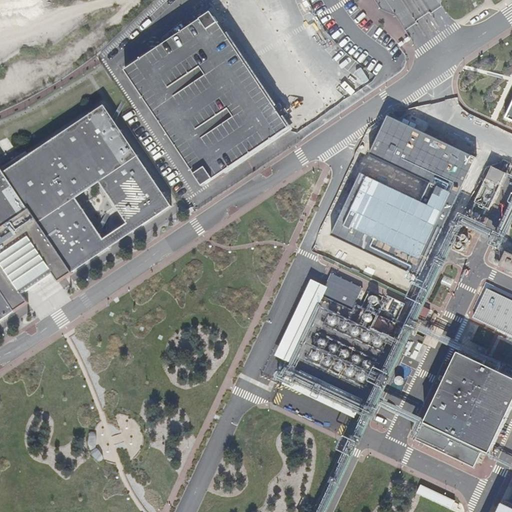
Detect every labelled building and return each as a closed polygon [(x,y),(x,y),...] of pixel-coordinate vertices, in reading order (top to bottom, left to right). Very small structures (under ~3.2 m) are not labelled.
[(0,318),(26,302),(20,293),(50,273),(56,282),(169,207),(102,106),(28,154),(0,167),(0,318)] [(494,210),(511,175),(493,167),(476,202),(494,210)] [(489,262),(500,264),(502,249),(491,248),(489,262)] [(511,254),(507,253),(501,266),(511,271),(511,254)] [(328,288),(311,280),(306,292),(275,356),(291,364),(328,288)] [(511,296),(486,285),(472,317),(511,334),(511,296)] [(377,297),(375,296),(374,296),(372,296),(371,297),(369,298),(369,300),(369,301),(369,303),(370,304),(371,305),(373,306),(375,306),(376,305),(377,304),(378,303),(379,301),(378,300),(378,298),(377,297)] [(372,314),(371,313),(369,313),(367,313),(366,314),(365,315),(364,316),(364,318),(364,320),(365,321),(367,322),(368,323),(370,323),(371,322),(373,321),(373,320),(374,318),(374,316),(373,315),(372,314)] [(336,317),(335,316),(334,316),(332,316),(330,317),(329,318),(328,320),(328,321),(329,323),(330,324),(331,325),(333,326),(334,326),(336,325),(337,324),(338,323),(338,321),(338,320),(338,318),(336,317)] [(386,321),(385,320),(383,320),(382,320),(380,321),(379,322),(378,323),(378,325),(379,327),(380,328),(381,329),(383,330),(384,329),(386,329),(387,328),(388,326),(388,325),(388,323),(388,322),(386,321)] [(347,322),(346,321),(344,321),(343,321),(341,322),(340,323),(339,325),(339,326),(340,328),(341,329),(342,330),(344,331),(345,331),(347,330),(348,329),(349,328),(349,326),(349,325),(348,323),(347,322)] [(360,328),(358,327),(357,326),(355,327),(353,327),(352,329),(352,330),(351,332),(352,334),(353,335),(354,336),(356,336),(358,336),(359,336),(360,335),(361,333),(361,332),(361,330),(361,329),(360,328)] [(370,333),(369,332),(367,332),(366,332),(364,333),(363,334),(362,336),(362,337),(363,339),(364,340),(365,341),(367,342),(368,342),(370,341),(371,340),(372,339),(372,337),(372,336),(371,334),(370,333)] [(382,338),(380,337),(379,337),(377,337),(376,338),(374,339),(374,341),(374,342),(374,344),(375,345),(376,346),(378,347),(380,347),(381,346),(382,345),(383,344),(384,342),(384,341),(383,339),(382,338)] [(326,340),(324,339),(323,339),(321,339),(320,340),(318,341),(318,343),(318,344),(318,346),(319,347),(320,348),(322,349),(324,349),(325,348),(326,347),(327,346),(328,344),(327,343),(327,341),(326,340)] [(337,345),(336,344),(334,344),(332,344),(331,345),(330,346),(329,348),(329,349),(329,351),(330,352),(332,353),(333,354),(335,354),(336,353),(338,352),(338,351),(339,349),(339,348),(338,346),(337,345)] [(348,349),(347,349),(345,348),(344,349),(342,349),(341,351),(340,352),(340,354),(341,355),(342,357),(343,358),(345,358),(346,358),(348,358),(349,357),(350,355),(350,354),(350,352),(349,351),(348,349)] [(319,353),(318,352),(316,352),(315,352),(313,352),(312,354),(311,355),(311,357),(312,359),(313,360),(314,361),(316,361),(317,361),(319,361),(320,360),(321,358),(321,357),(321,355),(320,354),(319,353)] [(423,423),(489,454),(511,405),(511,378),(456,353),(423,423)] [(361,356),(359,355),(358,354),(356,355),(355,355),(353,357),(353,358),(353,360),(353,362),(354,363),(355,364),(357,364),(359,364),(360,364),(361,363),(362,361),(363,360),(362,358),(362,357),(361,356)] [(331,358),(330,357),(328,357),(326,357),(325,358),(324,359),(323,361),(323,362),(323,364),(324,365),(326,366),(327,367),(329,367),(330,366),(332,365),(333,364),(333,362),(333,361),(332,359),(331,358)] [(371,360),(370,359),(368,359),(366,359),(365,360),(364,361),(363,363),(363,364),(363,366),(364,367),(366,368),(367,369),(369,369),(370,368),(372,367),(373,366),(373,364),(373,363),(372,361),(371,360)] [(342,363),(341,362),(339,362),(337,362),(336,363),(335,364),(334,365),(334,367),(334,369),(335,370),(337,371),(338,372),(340,372),(341,371),(343,370),(343,369),(344,367),(344,365),(343,364),(342,363)] [(354,368),(353,367),(351,367),(349,367),(348,368),(347,369),(346,371),(346,373),(346,374),(347,376),(349,377),(350,377),(352,377),(353,376),(355,375),(356,374),(356,372),(356,371),(355,369),(354,368)] [(365,374),(363,373),(362,373),(360,373),(359,374),(358,375),(357,376),(357,378),(357,380),(358,381),(359,382),(361,383),(363,382),(364,382),(365,381),(366,379),(367,378),(367,376),(366,375),(365,374)] [(415,439),(472,466),(479,452),(422,425),(415,439)] [(447,505),(451,497),(423,484),(419,491),(447,505)] [(511,511),(511,509),(498,503),(494,511),(511,511)]
